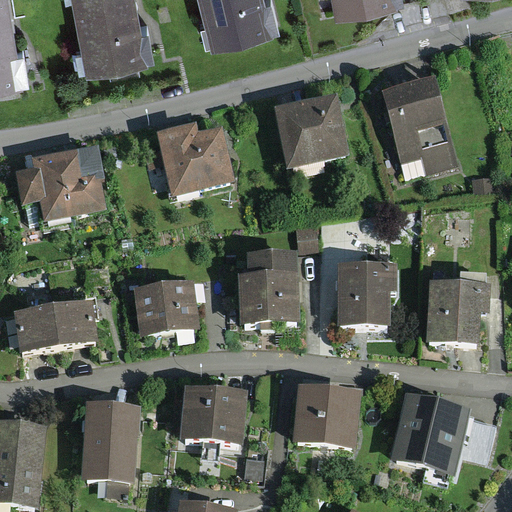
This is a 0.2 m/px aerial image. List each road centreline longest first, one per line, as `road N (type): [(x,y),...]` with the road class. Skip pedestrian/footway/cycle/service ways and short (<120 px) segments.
road 1 (residential): [(0,143),(511,17)]
road 2 (residential): [(0,391),(222,360),(511,387)]
